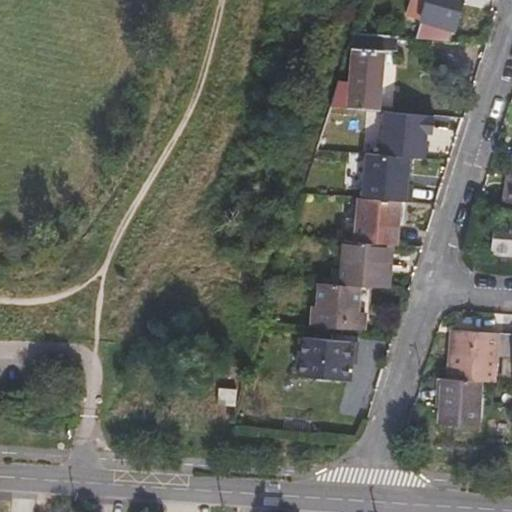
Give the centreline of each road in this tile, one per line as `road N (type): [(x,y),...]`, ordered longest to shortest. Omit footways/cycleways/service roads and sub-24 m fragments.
road 1 (track): [(92,377),(108,251),(192,93),(223,0)]
road 2 (residential): [(0,476),(360,498)]
road 3 (residential): [(423,293),(511,5)]
road 4 (residential): [(360,498),(423,293)]
road 5 (residential): [(360,498),(511,510)]
